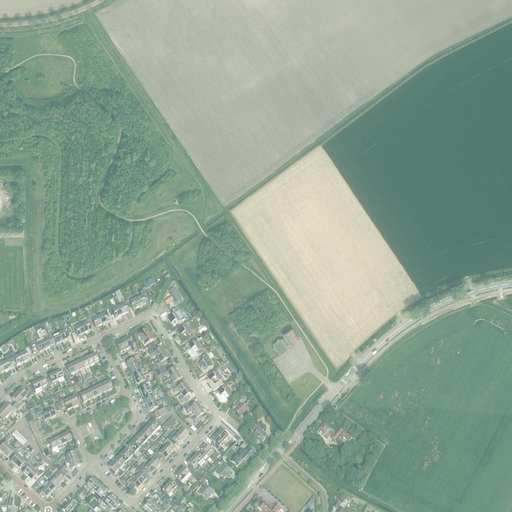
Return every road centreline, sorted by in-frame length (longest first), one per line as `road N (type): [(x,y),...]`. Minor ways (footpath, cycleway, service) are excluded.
road 1 (unknown): [(0,140),(33,134),(58,145),(58,251),(68,273),(85,276),(131,245),(136,196),(170,166),(171,148),(86,20)]
road 2 (residential): [(101,337),(154,319),(217,417),(135,502),(91,465)]
road 3 (secondary): [(278,449),(404,324),(459,295),(511,283)]
